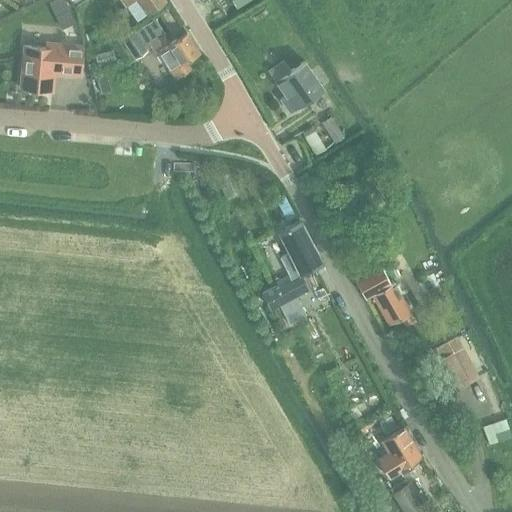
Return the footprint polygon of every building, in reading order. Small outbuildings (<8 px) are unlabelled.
[(121,0),(126,6),(133,0),(137,0),(146,13),(164,0),(121,0)] [(156,19),(135,32),(145,48),(151,45),(156,53),(158,52),(176,79),(192,69),(186,61),(200,53),(200,52),(187,32),(170,43),(165,35),(166,35),(156,19)] [(136,57),(147,51),(145,48),(135,32),(133,30),(123,37),(136,57)] [(55,67),(64,67),(63,73),(80,75),(82,46),(46,42),(45,48),(24,46),(20,88),(52,91),(55,67)] [(289,112),(309,98),(323,88),(304,61),(290,71),(283,61),(269,71),(285,95),(280,99),(289,112)] [(106,78),(97,80),(101,94),(110,91),(106,78)] [(335,143),(344,138),(330,117),(321,122),(335,143)] [(325,149),(314,131),(312,127),(303,133),(305,137),(316,154),(325,149)] [(233,208),(225,212),(231,221),(238,217),(233,208)] [(291,279),(322,263),(299,221),(280,231),(290,252),(280,257),(291,279)] [(355,281),(365,299),(372,296),(388,325),(401,318),(406,326),(415,321),(393,282),(390,284),(380,265),(355,281)] [(272,287),(262,293),(270,309),(276,306),(279,304),(288,322),(305,314),(296,296),(309,289),(301,274),(291,279),(290,278),(287,280),(272,287)] [(439,290),(425,298),(437,319),(451,311),(439,290)] [(447,394),(468,382),(453,353),(431,365),(447,394)] [(355,407),(358,411),(363,420),(377,412),(369,399),(355,407)] [(377,461),(388,479),(400,472),(401,475),(415,467),(412,463),(422,457),(404,426),(381,440),(390,454),(377,461)] [(402,511),(426,511),(425,509),(410,484),(393,495),(402,511)]
